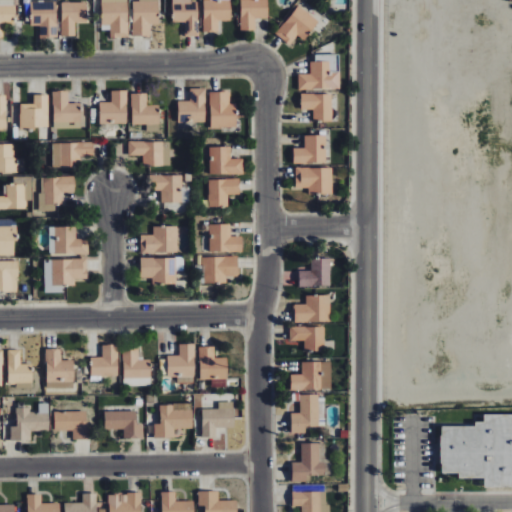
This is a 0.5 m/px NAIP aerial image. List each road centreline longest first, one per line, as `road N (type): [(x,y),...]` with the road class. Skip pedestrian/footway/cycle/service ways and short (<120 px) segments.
road 1 (residential): [(363,0),(364,511)]
road 2 (residential): [(259,70),(266,226),(254,351),(258,511)]
road 3 (residential): [(259,70),(239,61),(0,64)]
road 4 (residential): [(258,311),(0,317)]
road 5 (residential): [(0,465),(257,461)]
road 6 (residential): [(108,316),(106,182)]
